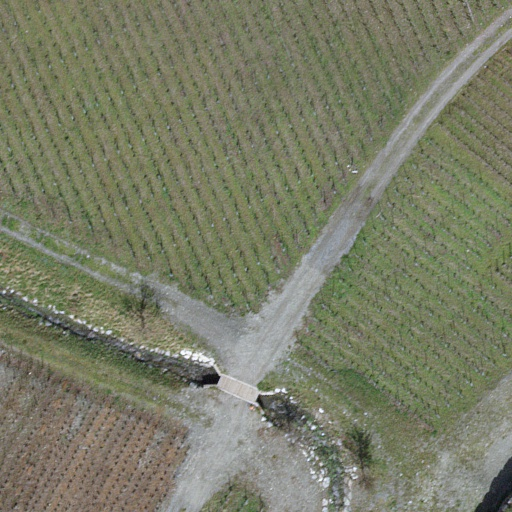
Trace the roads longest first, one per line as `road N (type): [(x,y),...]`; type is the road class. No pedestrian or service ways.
road 1 (track): [(176,511),(244,382),(290,324),(430,103),(511,34)]
road 2 (track): [(263,359),(511,509)]
